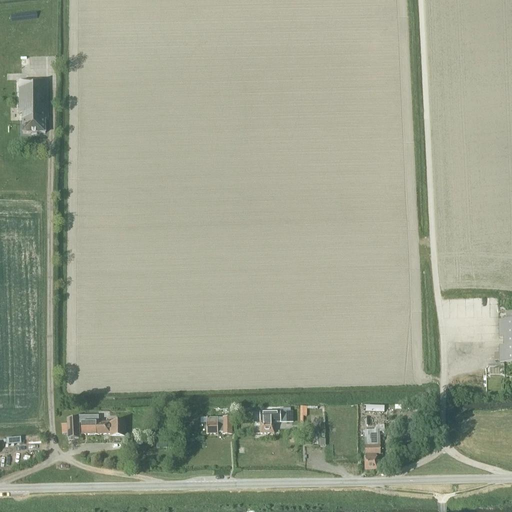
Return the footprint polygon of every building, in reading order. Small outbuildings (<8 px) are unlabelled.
[(45,121),(47,121),(47,81),(18,81),(19,115),(22,115),(22,134),(45,134),(45,121)] [(511,313),(506,313),(506,322),(498,322),(499,339),(503,339),(503,347),(499,347),(499,363),(511,362),(511,313)] [(280,413),(259,414),(260,435),(274,434),(273,423),(280,423),(280,413)] [(110,438),(125,438),(125,422),(98,423),(98,417),(78,417),(78,420),(66,420),(67,440),(79,439),(79,424),(81,424),(81,436),(110,435),(110,438)] [(231,435),(231,419),(222,419),(217,419),(206,419),(206,425),(206,435),(217,435),(217,433),(222,433),(222,435),(231,435)] [(380,455),(379,447),(379,438),(385,437),(384,427),(376,427),(374,431),(364,431),(364,438),(364,447),(365,471),(376,471),(376,455),(380,455)]
